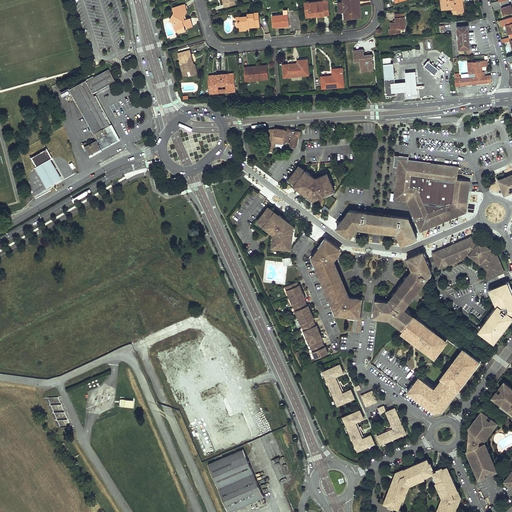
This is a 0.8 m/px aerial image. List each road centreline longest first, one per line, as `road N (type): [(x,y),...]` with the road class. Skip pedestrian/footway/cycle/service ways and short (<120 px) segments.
road 1 (tertiary): [(176,170),(281,386),(314,478)]
road 2 (tertiary): [(336,464),(214,208),(203,162)]
road 3 (secondary): [(504,96),(213,114)]
road 4 (secondary): [(223,130),(504,103)]
road 5 (residential): [(199,0),(220,47),(358,35),(375,23),(376,0)]
road 6 (residential): [(219,148),(343,242),(404,251)]
road 7 (secondary): [(0,241),(115,174),(166,162)]
road 8 (secondary): [(161,144),(0,230)]
road 9 (tertiary): [(129,0),(163,135)]
road 10 (tertiary): [(192,111),(173,98),(146,0)]
